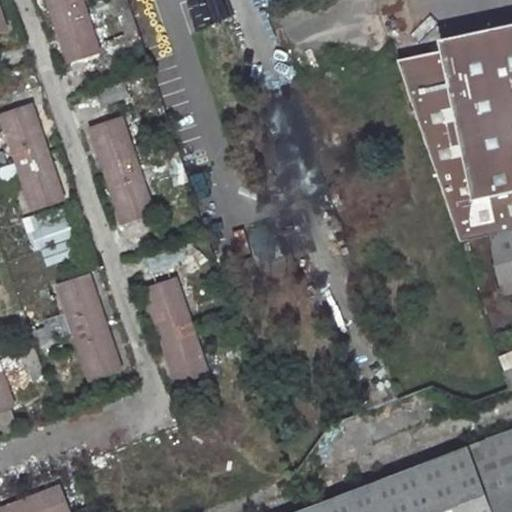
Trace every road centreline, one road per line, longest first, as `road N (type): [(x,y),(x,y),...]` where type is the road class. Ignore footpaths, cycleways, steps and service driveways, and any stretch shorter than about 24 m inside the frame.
road 1 (residential): [(24,0),(160,407),(0,464)]
road 2 (unknown): [(255,0),(304,185)]
